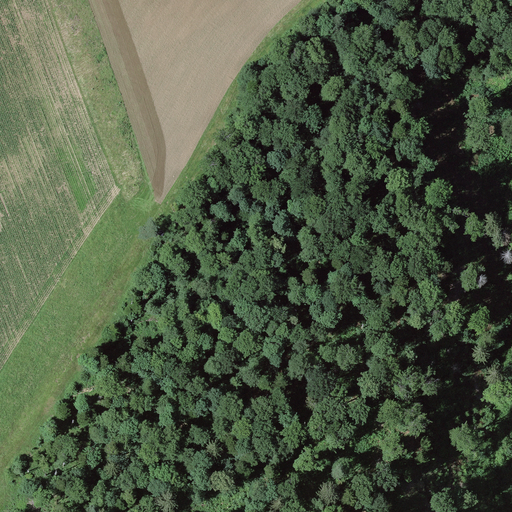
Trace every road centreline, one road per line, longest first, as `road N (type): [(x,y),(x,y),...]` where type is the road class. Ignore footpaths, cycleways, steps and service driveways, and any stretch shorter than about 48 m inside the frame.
road 1 (track): [(62,511),(198,273),(407,29),(447,0)]
road 2 (track): [(509,511),(497,466),(497,407),(511,327)]
